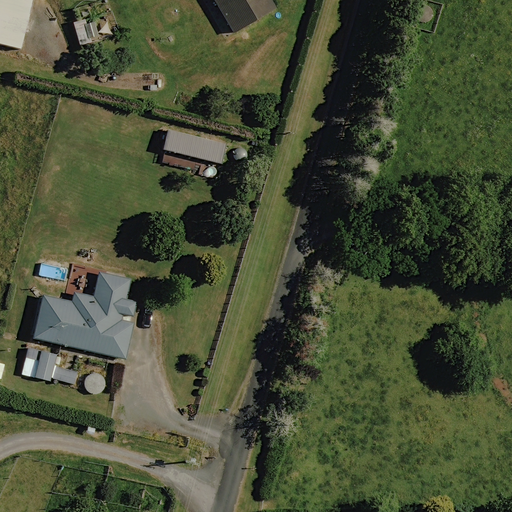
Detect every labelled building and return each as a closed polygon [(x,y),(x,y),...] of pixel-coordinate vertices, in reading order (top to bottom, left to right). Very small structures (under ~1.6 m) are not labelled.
[(35,0),(0,0),(0,45),(21,52),(35,0)] [(212,0),(233,35),(275,11),(268,0),(212,0)] [(117,38),(107,3),(71,13),(80,48),(117,38)] [(130,281),(99,275),(94,299),(75,295),(73,304),(42,298),(34,341),(124,359),(133,318),(123,316),(130,281)] [(55,353),(41,351),(39,362),(25,359),(22,376),(49,382),(55,353)] [(80,374),(59,369),(56,381),(77,387),(80,374)] [(96,373),(92,374),(90,375),(89,376),(87,377),(86,379),(85,381),(85,383),(84,385),(85,387),(85,389),(86,390),(87,392),(88,394),(90,395),(92,396),(94,396),(96,396),(98,396),(100,396),(102,395),(103,394),(105,392),(106,391),(107,389),(107,387),(107,385),(107,383),(107,381),(106,379),(105,378),(103,376),(102,375),(100,374),(98,374),(96,373)]
